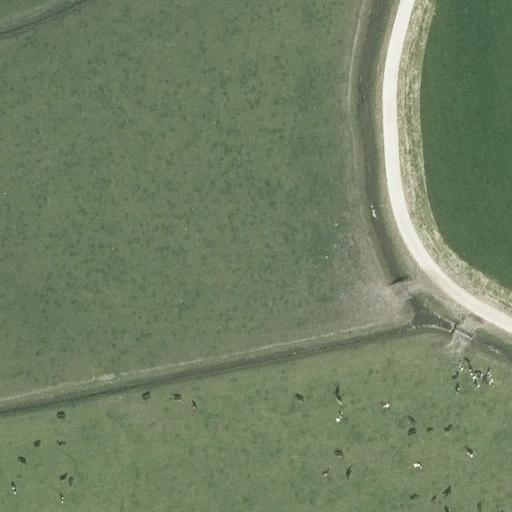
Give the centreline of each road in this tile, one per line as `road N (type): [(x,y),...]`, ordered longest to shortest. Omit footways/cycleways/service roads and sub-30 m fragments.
road 1 (track): [(409,0),(393,83),(392,143),(408,238),(470,304),(511,326)]
road 2 (track): [(0,264),(100,369),(129,429)]
